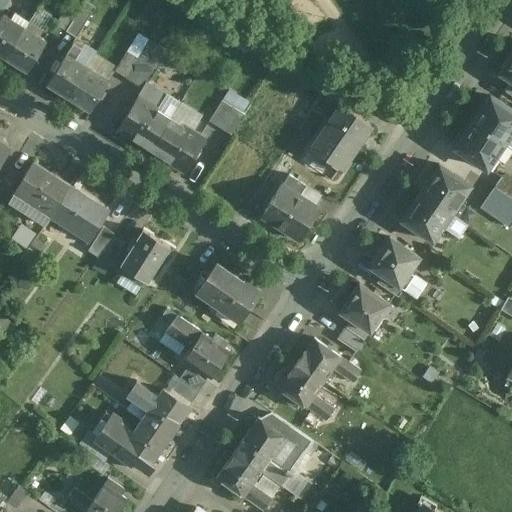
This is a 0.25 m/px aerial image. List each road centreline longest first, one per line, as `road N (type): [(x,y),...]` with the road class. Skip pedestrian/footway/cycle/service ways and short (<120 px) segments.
road 1 (residential): [(314,278),(0,89)]
road 2 (residential): [(314,278),(509,0)]
road 3 (residential): [(148,511),(314,278)]
